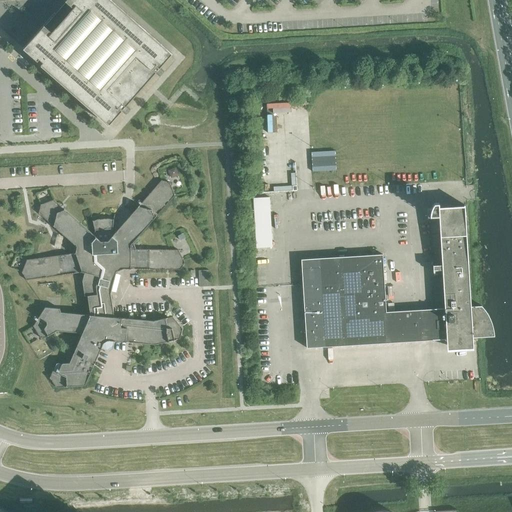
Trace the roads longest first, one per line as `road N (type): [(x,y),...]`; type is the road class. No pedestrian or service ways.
road 1 (secondary): [(0,470),(78,483),(317,468)]
road 2 (residential): [(132,291),(194,289),(197,360),(146,383)]
road 3 (secondary): [(314,427),(150,437)]
road 4 (residential): [(130,176),(127,142),(0,150)]
road 5 (secondary): [(150,437),(35,443),(0,434)]
